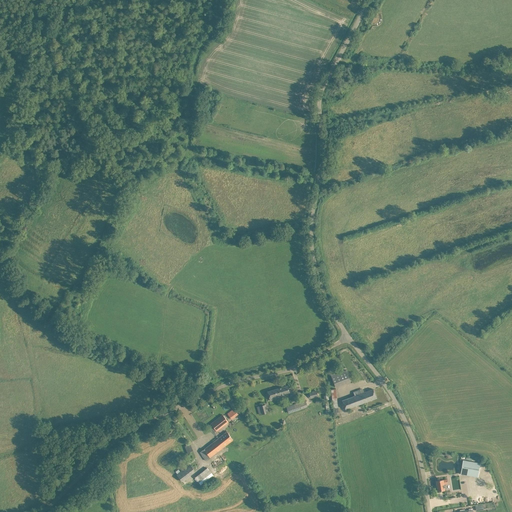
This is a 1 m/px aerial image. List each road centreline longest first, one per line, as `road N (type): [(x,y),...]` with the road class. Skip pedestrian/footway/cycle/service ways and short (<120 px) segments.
road 1 (unclassified): [(40,511),(131,429),(224,385),(289,369),(348,337)]
road 2 (unclassified): [(348,337),(327,302),(311,241),(322,160),(318,98),(369,0)]
road 3 (unclassified): [(429,511),(399,407),(348,337)]
